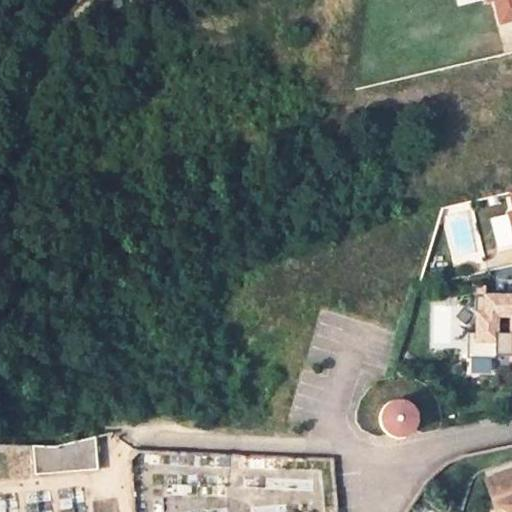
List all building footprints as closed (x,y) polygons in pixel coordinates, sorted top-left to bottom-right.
[(511,0),(495,0),(499,18),(511,15),(511,0)] [(449,258),(479,254),(472,204),(443,208),(449,258)] [(511,296),(477,296),(477,315),(479,315),(479,333),(470,333),(470,359),(498,359),(498,356),(511,355),(511,296)] [(414,431),(417,425),(418,420),(417,416),(415,411),(412,406),(407,403),(402,401),(396,400),(391,402),(386,405),(382,409),(379,414),(378,420),(379,423),(380,429),(384,433),(388,437),(394,439),(400,439),(405,438),(410,435),(414,431)] [(95,468),(93,438),(51,447),(31,447),(31,461),(31,473),(95,468)] [(511,511),(511,474),(475,486),(482,511),(511,511)]
